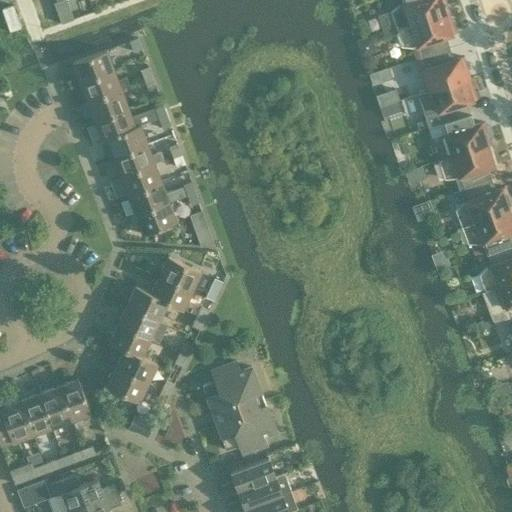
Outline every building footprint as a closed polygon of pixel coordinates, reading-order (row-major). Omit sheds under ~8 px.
[(402,0),(403,2),(399,4),(391,11),(396,28),(448,12),(444,0),(402,0)] [(455,33),(448,12),(396,28),(401,45),(412,46),(417,45),(420,56),(449,47),(445,36),(455,33)] [(142,47),(138,36),(129,39),(133,50),(142,47)] [(426,91),(469,77),(462,56),(453,59),(449,47),(420,56),(424,68),(420,69),(426,91)] [(80,82),(114,69),(106,49),(72,62),(80,82)] [(144,80),(153,76),(149,66),(140,69),(144,80)] [(118,80),(114,69),(80,82),(87,101),(129,85),(126,77),(118,80)] [(157,86),(153,76),(144,80),(148,90),(157,86)] [(476,98),(469,77),(426,91),(417,93),(428,126),(441,122),(470,113),(466,101),(476,98)] [(129,85),(87,101),(94,120),(128,108),(121,89),(129,85)] [(158,117),(167,115),(163,104),(155,107),(158,117)] [(135,126),(128,108),(94,120),(101,139),(140,125),(140,124),(135,126)] [(470,113),(441,122),(445,133),(440,135),(447,156),(490,142),(483,121),(474,124),(470,113)] [(170,125),(167,115),(158,117),(161,128),(170,125)] [(140,125),(101,139),(101,140),(107,138),(108,142),(104,144),(109,157),(113,156),(114,156),(147,144),(140,125)] [(173,156),(181,153),(177,142),(169,145),(173,156)] [(463,188),(491,178),(487,167),(492,165),(486,145),(490,143),(490,142),(447,156),(438,159),(443,179),(454,177),(459,176),(463,188)] [(155,163),(147,144),(114,156),(113,156),(120,176),(155,163)] [(185,163),(181,153),(173,156),(177,166),(185,163)] [(162,182),(155,163),(120,176),(128,195),(162,182)] [(495,190),(491,178),(463,188),(453,191),(456,199),(465,196),(467,200),(462,202),(455,210),(460,226),(507,209),(500,188),(495,190)] [(187,194),(195,191),(191,181),(183,184),(187,194)] [(166,193),(162,182),(128,195),(135,214),(176,198),(173,190),(166,193)] [(199,201),(195,191),(187,194),(191,204),(199,201)] [(176,199),(176,198),(135,214),(142,234),(176,221),(169,201),(176,199)] [(511,230),(511,221),(507,209),(460,226),(467,243),(478,243),(482,242),(483,245),(486,253),(511,243),(511,236),(510,231),(511,230)] [(209,230),(196,234),(200,245),(212,241),(209,230)] [(511,243),(486,253),(490,264),(486,266),(478,274),(484,290),(494,287),(511,280),(511,243)] [(483,245),(472,250),(475,257),(486,253),(483,245)] [(159,275),(192,290),(201,271),(168,256),(159,275)] [(183,309),(192,290),(159,275),(150,293),(168,302),(183,309)] [(218,291),(222,281),(214,278),(210,287),(218,291)] [(506,306),(510,317),(511,316),(511,280),(494,287),(501,308),(506,306)] [(150,293),(135,286),(125,306),(158,322),(168,302),(150,293)] [(158,322),(125,306),(117,323),(150,338),(158,342),(167,325),(158,322)] [(197,315),(204,319),(208,310),(201,306),(197,315)] [(199,328),(204,319),(197,315),(192,325),(199,328)] [(141,357),(150,338),(117,323),(109,341),(124,348),(141,357)] [(179,352),(187,356),(191,346),(183,343),(179,352)] [(141,357),(124,348),(115,367),(148,383),(157,364),(141,357)] [(182,365),(187,356),(179,352),(174,362),(182,365)] [(214,380),(202,384),(202,385),(226,449),(238,445),(242,455),(268,445),(264,435),(276,431),(252,366),(240,371),(236,360),(210,370),(214,380)] [(139,402),(148,383),(115,367),(106,386),(139,402)] [(59,386),(71,420),(91,412),(78,379),(59,386)] [(166,380),(162,389),(169,393),(173,383),(166,380)] [(51,427),(71,420),(59,386),(39,393),(51,427)] [(169,393),(162,389),(157,398),(164,402),(169,393)] [(51,427),(39,393),(20,400),(33,434),(51,427)] [(12,442),(33,434),(20,400),(0,407),(0,444),(0,446),(12,441),(12,442)] [(152,424),(138,417),(132,428),(147,435),(152,424)] [(81,449),(85,458),(94,454),(91,445),(81,449)] [(75,461),(85,458),(81,449),(72,453),(75,461)] [(225,495),(238,491),(238,490),(275,476),(268,458),(231,472),(234,480),(221,485),(225,495)] [(43,463),(46,472),(59,467),(56,459),(43,463)] [(15,483),(46,472),(43,463),(33,467),(31,462),(10,470),(15,483)] [(238,490),(238,491),(241,499),(228,503),(231,511),(235,511),(245,509),(244,508),(290,491),(284,473),(275,476),(238,490)] [(69,511),(117,494),(113,483),(100,488),(97,479),(77,486),(73,474),(49,483),(54,496),(62,493),(69,511)] [(288,511),(297,509),(290,491),(244,508),(245,509),(245,511),(288,511)] [(121,504),(117,494),(69,511),(109,511),(108,508),(121,504)]
